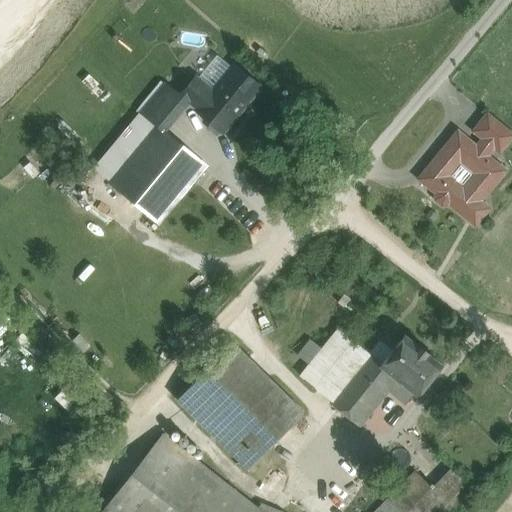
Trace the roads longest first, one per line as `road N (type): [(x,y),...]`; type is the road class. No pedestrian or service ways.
road 1 (track): [(62,494),(333,207),(511,1)]
road 2 (residential): [(511,348),(333,207)]
road 3 (track): [(276,233),(242,260),(207,265),(160,248),(108,215)]
road 4 (track): [(232,316),(341,440)]
road 5 (track): [(289,255),(192,133)]
